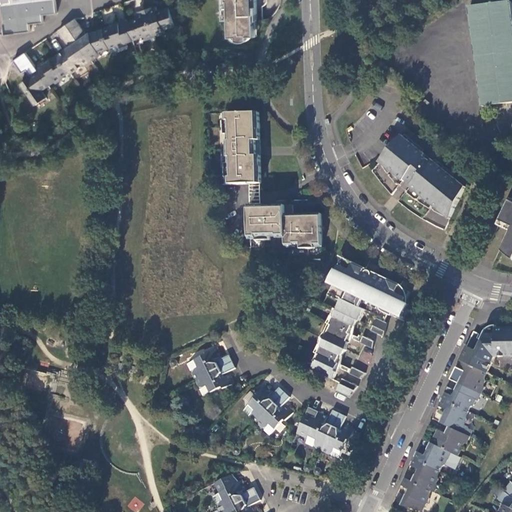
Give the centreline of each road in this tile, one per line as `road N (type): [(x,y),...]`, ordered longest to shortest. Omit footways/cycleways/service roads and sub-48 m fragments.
road 1 (tertiary): [(416,256),(370,223),(333,173),(313,77)]
road 2 (tertiary): [(477,285),(406,432)]
road 3 (residential): [(358,409),(253,363),(242,350)]
